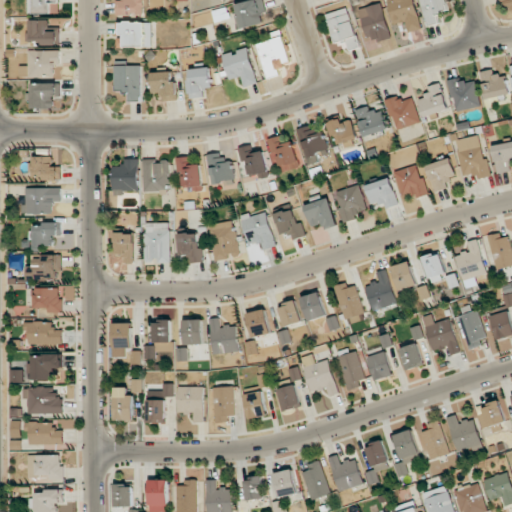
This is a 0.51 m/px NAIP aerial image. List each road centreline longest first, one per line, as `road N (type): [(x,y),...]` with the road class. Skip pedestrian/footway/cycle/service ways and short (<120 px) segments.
road 1 (residential): [(0,129),(203,124),(511,32)]
road 2 (residential): [(96,511),(90,0)]
road 3 (residential): [(94,279),(228,275),(511,189)]
road 4 (residential): [(511,363),(246,444),(96,448)]
